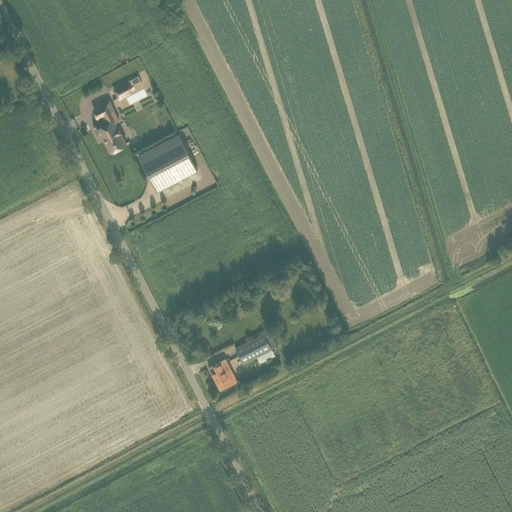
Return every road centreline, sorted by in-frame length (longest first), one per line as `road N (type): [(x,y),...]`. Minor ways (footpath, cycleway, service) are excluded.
road 1 (unclassified): [(260,511),(0,12)]
road 2 (track): [(511,256),(25,511)]
